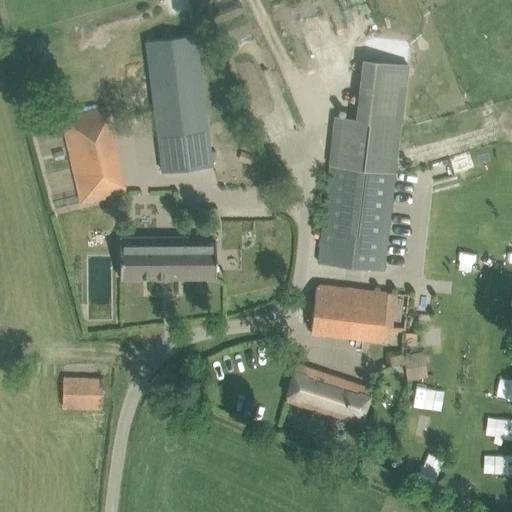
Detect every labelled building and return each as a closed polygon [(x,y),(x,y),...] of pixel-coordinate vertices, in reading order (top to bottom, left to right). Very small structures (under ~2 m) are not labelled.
[(162,169),(213,163),(196,32),(145,39),(162,169)] [(317,262),(384,269),(405,65),(361,59),(354,118),(333,116),(317,262)] [(126,193),(108,111),(60,120),(78,204),(126,193)] [(235,213),(235,228),(217,228),(218,274),(257,273),(255,213),(235,213)] [(188,235),(120,234),(120,278),(216,277),(216,239),(188,240),(188,235)] [(387,292),(336,286),(316,283),(310,331),(382,339),(387,292)] [(404,355),(407,379),(428,376),(425,352),(404,355)] [(297,363),(286,400),(362,423),(372,388),(297,363)] [(62,405),(82,406),(102,406),(103,378),(63,377),(62,405)] [(415,385),(413,406),(434,407),(436,387),(415,385)] [(494,457),(493,475),(506,476),(506,458),(494,457)]
